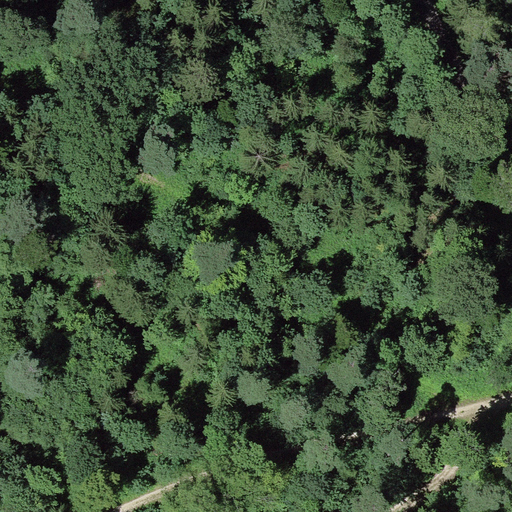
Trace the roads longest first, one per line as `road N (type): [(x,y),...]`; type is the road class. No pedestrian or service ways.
road 1 (track): [(467,408),(286,259),(0,78)]
road 2 (track): [(114,511),(247,465),(467,408),(511,407)]
road 3 (track): [(408,0),(511,230)]
road 4 (track): [(467,408),(460,461),(390,511)]
